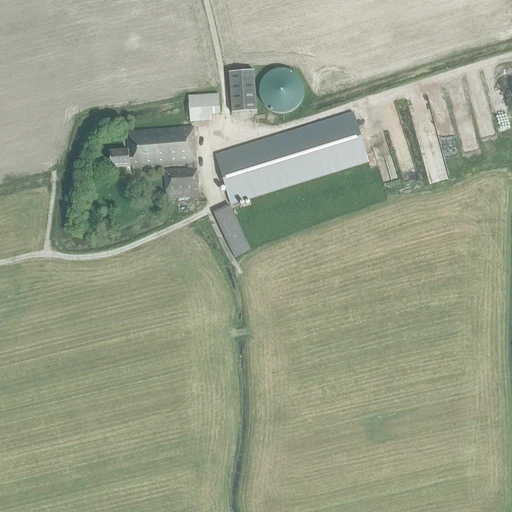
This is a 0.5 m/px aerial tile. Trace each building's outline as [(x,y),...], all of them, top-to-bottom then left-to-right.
[(228,73),(231,115),(257,113),(254,72),(228,73)] [(188,97),(190,123),(193,123),(193,124),(197,124),(197,127),(209,126),(208,122),(211,122),(211,116),(219,115),(218,95),(188,97)] [(353,113),(318,124),(215,156),(230,205),(368,162),(353,113)] [(132,168),(192,164),(192,167),(190,167),(190,169),(164,171),(165,192),(198,189),(193,127),(127,133),(128,153),(109,154),(110,167),(132,166),(132,168)] [(419,177),(415,166),(401,170),(404,181),(419,177)] [(213,213),(234,258),(250,250),(229,205),(213,213)] [(212,214),(206,217),(211,226),(217,223),(212,214)] [(190,232),(180,237),(184,246),(195,240),(190,232)]
